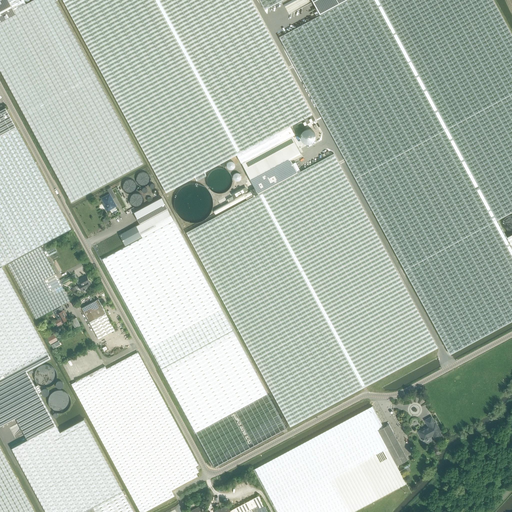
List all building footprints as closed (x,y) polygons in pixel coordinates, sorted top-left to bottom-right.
[(0,69),(71,202),(72,202),(108,183),(143,163),(55,0),(33,0),(26,4),(24,0),(0,0),(0,1),(1,3),(0,3),(0,69)] [(253,196),(186,232),(290,427),(437,348),(357,198),(334,153),(298,173),(290,159),(301,153),(292,136),(295,134),(290,126),(312,114),(286,65),(251,0),(63,0),(166,192),(195,177),(197,181),(206,176),(204,172),(237,154),(241,163),(255,188),(250,190),(253,196)] [(259,0),(265,10),(282,0),(311,0),(313,2),(316,8),(320,15),(279,37),(306,87),(325,122),(355,178),(450,354),(511,320),(511,235),(508,237),(498,220),(511,212),(511,36),(506,25),(497,7),(492,0),(259,0)] [(0,425),(16,417),(28,440),(12,448),(46,511),(83,511),(122,491),(84,419),(60,432),(27,370),(51,358),(2,266),(71,229),(6,108),(0,110),(0,425)] [(302,121),(304,125),(315,120),(313,115),(302,121)] [(313,131),(312,129),(310,128),(307,128),(305,129),(303,130),(301,132),(300,134),(300,136),(301,139),(302,141),(304,142),(306,143),(308,143),(311,143),(313,142),(314,140),(315,138),(315,135),(315,133),(313,131)] [(236,169),(236,167),(236,166),(235,164),(234,164),(233,163),(232,163),(230,163),(229,163),(228,164),(227,166),(227,167),(227,169),(228,170),(229,171),(230,171),(232,172),(233,171),(234,171),(235,170),(236,169)] [(232,185),(232,183),(232,180),(231,178),(230,176),(229,174),(227,172),(225,171),(223,170),(221,170),(218,170),(216,170),(213,171),(211,172),(210,174),(208,176),(207,178),(206,180),(206,183),(206,185),(207,188),(208,190),(210,192),(211,193),(213,194),(216,195),(218,196),(220,196),(223,195),(225,195),(227,193),(229,192),(230,190),(231,188),(232,185)] [(212,206),(213,204),(212,201),(212,198),(211,196),(210,193),(208,191),(206,189),(204,187),(202,186),(199,185),(197,184),(194,184),(191,184),(188,184),(186,185),(183,186),(181,187),(179,189),(177,191),(175,193),(174,196),(173,198),(173,201),(172,204),(173,206),(173,209),(174,212),(175,214),(177,216),(179,218),(181,220),(183,221),(186,222),(188,223),(191,224),(194,224),(197,223),(199,222),(202,221),(204,220),(206,218),(208,216),(210,214),(211,212),(212,209),(212,206)] [(243,188),(232,194),(234,199),(245,193),(243,188)] [(109,194),(102,198),(105,206),(104,206),(105,207),(105,208),(105,209),(106,210),(107,210),(107,211),(116,206),(109,194)] [(125,246),(102,259),(161,368),(208,456),(214,468),(235,456),(286,429),(233,330),(174,220),(168,209),(161,198),(134,213),(140,224),(122,233),(119,235),(125,246)] [(55,274),(46,258),(57,252),(54,246),(43,252),(40,247),(7,264),(22,292),(21,292),(36,319),(60,306),(70,301),(55,274)] [(91,287),(87,280),(88,279),(86,276),(79,280),(81,283),(79,283),(80,284),(78,285),(82,291),(84,290),(84,291),(85,290),(91,287)] [(115,330),(104,309),(98,299),(82,307),(99,339),(115,330)] [(68,319),(69,319),(65,312),(64,312),(63,311),(61,307),(55,310),(58,314),(56,315),(59,320),(56,321),(58,326),(63,323),(62,322),(68,320),(68,319)] [(75,328),(80,325),(77,317),(71,320),(75,328)] [(55,334),(48,338),(51,344),(58,340),(55,334)] [(105,366),(71,384),(110,456),(140,511),(144,511),(174,496),(171,490),(197,476),(196,473),(199,472),(196,466),(198,465),(194,456),(156,386),(138,352),(106,369),(105,366)] [(372,406),(278,456),(253,469),(275,511),(352,511),(406,484),(397,466),(408,460),(389,425),(383,428),(372,406)] [(423,440),(436,434),(437,437),(441,435),(439,432),(440,431),(435,423),(431,417),(425,420),(428,426),(419,432),(423,440)] [(0,511),(33,511),(4,456),(0,449),(0,511)] [(133,511),(123,492),(85,511),(133,511)] [(189,511),(267,511),(259,496),(253,499),(230,511),(227,506),(215,511),(202,511),(200,507),(189,511)]
